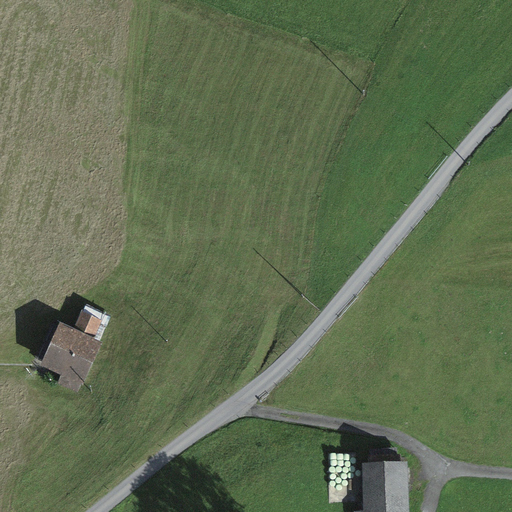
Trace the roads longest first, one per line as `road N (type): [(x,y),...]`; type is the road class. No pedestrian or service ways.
road 1 (unclassified): [(511,97),(296,343),(95,511)]
road 2 (track): [(238,392),(403,433),(441,459),(511,471)]
